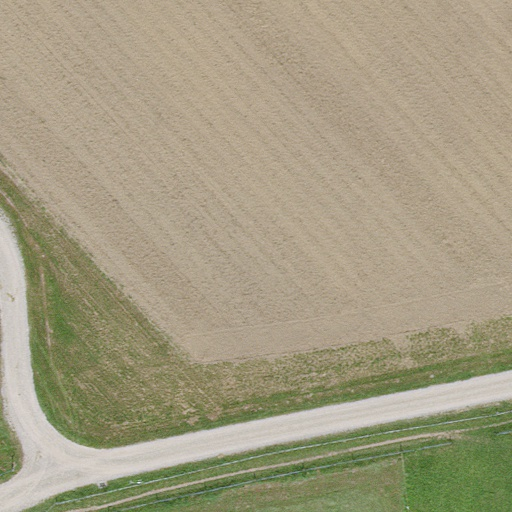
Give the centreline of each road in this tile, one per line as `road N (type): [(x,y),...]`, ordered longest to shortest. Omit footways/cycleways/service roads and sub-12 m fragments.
road 1 (track): [(0,504),(229,439),(511,378)]
road 2 (track): [(56,485),(0,255)]
